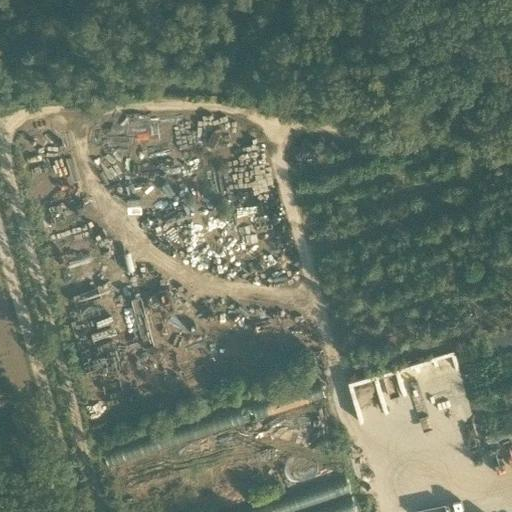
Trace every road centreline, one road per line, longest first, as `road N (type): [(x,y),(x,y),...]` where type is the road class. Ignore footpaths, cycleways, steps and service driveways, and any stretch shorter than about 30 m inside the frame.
road 1 (unclassified): [(511,138),(297,93),(0,104)]
road 2 (unclassified): [(75,511),(0,238)]
